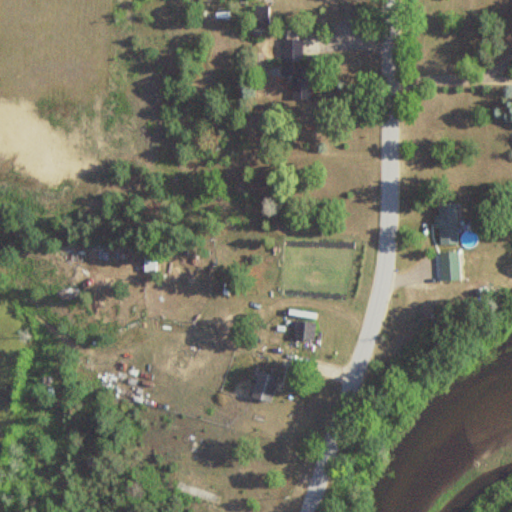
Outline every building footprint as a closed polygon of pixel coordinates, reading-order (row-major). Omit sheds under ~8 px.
[(300,39),(283,39),(283,69),(300,69),(300,39)] [(437,204),(437,244),(454,244),(454,204),(437,204)] [(154,270),(154,250),(142,250),(142,270),(154,270)] [(292,340),(311,342),(313,324),(294,322),(292,340)] [(269,401),(275,375),(255,371),(249,397),(269,401)] [(173,490),(212,503),(215,494),(176,482),(173,490)]
